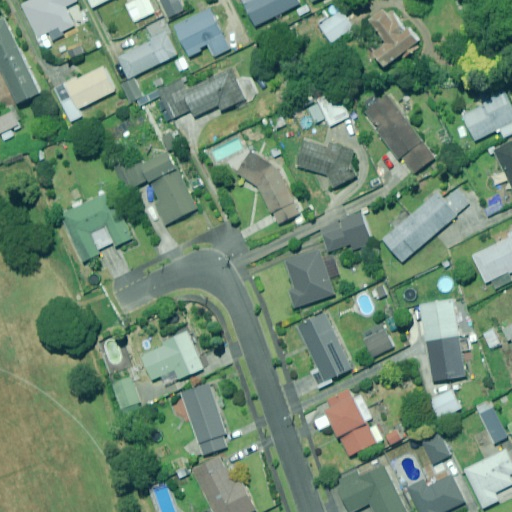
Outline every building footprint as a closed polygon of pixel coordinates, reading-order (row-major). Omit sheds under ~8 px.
[(71,0),(36,0),(24,6),(40,38),(43,37),(46,41),(76,27),(65,3),(71,0)] [(89,0),(94,9),(112,0),(89,0)] [(157,14),(150,0),(137,0),(126,5),(135,24),(157,14)] [(185,12),(179,0),(165,0),(162,2),(170,19),(185,12)] [(303,5),(299,0),(242,0),(257,28),(303,5)] [(420,44),(391,6),(371,21),(382,36),(388,44),(376,54),(387,69),(420,44)] [(230,51),(212,11),(176,27),(190,58),(211,49),(215,58),(230,51)] [(355,28),(343,11),(321,27),(333,44),(355,28)] [(43,94),(6,20),(0,23),(0,67),(1,67),(21,106),(43,94)] [(152,27),(155,36),(168,31),(164,22),(152,27)] [(179,56),(168,34),(120,59),(131,80),(179,56)] [(117,92),(105,68),(67,86),(73,98),(63,104),(72,123),(83,117),(80,110),(117,92)] [(247,101),(234,71),(188,91),(183,81),(159,91),(172,121),(192,112),(195,118),(220,107),(222,112),(247,101)] [(136,80),(123,87),(132,104),(145,98),(136,80)] [(511,135),(511,99),(505,84),(459,105),(476,142),(502,131),(505,138),(511,135)] [(351,118),(338,93),(319,102),(332,128),(351,118)] [(436,159),(387,94),(365,111),(380,130),(377,132),(400,162),(403,159),(415,175),(436,159)] [(299,122),(313,112),(307,102),(292,113),(299,122)] [(0,118),(0,131),(6,143),(17,138),(13,130),(21,126),(14,112),(0,118)] [(175,135),(164,140),(170,152),(180,146),(175,135)] [(282,156),(268,136),(256,144),(264,156),(270,152),(276,160),(282,156)] [(335,189),(355,180),(356,152),(332,145),(331,150),(306,143),(299,168),(328,176),(335,189)] [(511,143),(495,151),(511,187),(511,143)] [(198,211),(171,152),(126,174),(134,190),(151,181),(161,201),(156,203),(167,226),(198,211)] [(280,173),(254,155),(239,175),(260,189),(279,230),(302,219),(280,173)] [(472,205),(460,190),(447,201),(440,194),(385,241),(404,263),(472,205)] [(119,205),(113,193),(63,216),(85,263),(102,255),(100,251),(115,244),(117,248),(135,240),(119,205)] [(374,245),(364,217),(322,231),(330,254),(352,246),(354,252),(374,245)] [(511,239),(475,257),(487,284),(511,272),(511,239)] [(337,295),(321,252),(288,264),(297,290),(291,292),(297,309),(337,295)] [(458,289),(454,276),(440,280),(444,293),(458,289)] [(467,378),(454,301),(422,306),(435,383),(467,378)] [(314,378),(318,385),(319,388),(355,371),(328,315),(300,329),(319,370),(312,373),(314,378)] [(503,346),(496,330),(485,335),(493,351),(503,346)] [(205,370),(188,332),(163,342),(166,348),(144,358),(154,381),(177,371),(181,380),(205,370)] [(395,349),(386,332),(365,341),(374,359),(395,349)] [(142,404),(133,377),(114,384),(124,410),(142,404)] [(233,447),(212,386),(183,395),(204,457),(233,447)] [(463,410),(454,390),(431,400),(440,420),(463,410)] [(328,412),(330,416),(319,422),(322,429),(334,423),(351,457),(380,443),(370,422),(373,420),(361,397),(356,400),(351,391),(330,402),(333,409),(328,412)] [(510,439),(491,401),(477,407),(496,446),(510,439)] [(387,435),(391,445),(410,438),(406,428),(387,435)] [(452,457),(442,437),(425,446),(435,466),(452,457)] [(511,475),(511,459),(508,451),(467,471),(485,509),(503,501),(499,493),(511,486),(511,477),(511,476),(511,475)] [(208,511),(256,511),(258,511),(244,482),(237,486),(222,457),(194,471),(213,510),(208,511)] [(409,511),(383,460),(358,472),(337,483),(351,511),(357,511),(371,505),(374,511),(409,511)] [(450,511),(468,503),(455,476),(430,488),(427,481),(410,489),(420,511),(450,511)]
